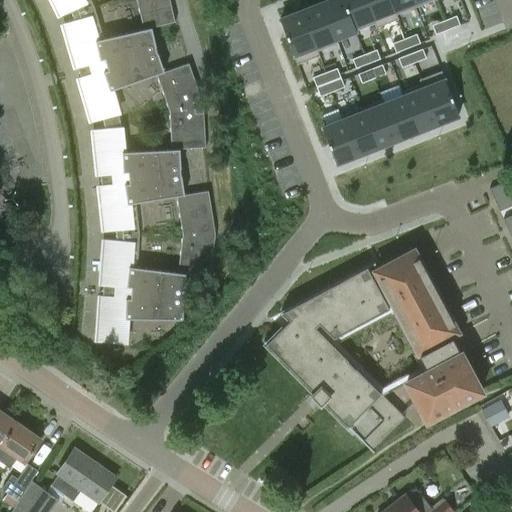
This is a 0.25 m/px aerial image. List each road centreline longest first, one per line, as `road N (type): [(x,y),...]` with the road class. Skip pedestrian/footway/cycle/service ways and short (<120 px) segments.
road 1 (residential): [(319,217),(364,225),(442,194),(511,340)]
road 2 (residential): [(144,447),(319,217)]
road 3 (residential): [(334,511),(471,425),(511,485)]
road 4 (residential): [(319,217),(249,0)]
road 5 (residential): [(144,447),(0,348)]
